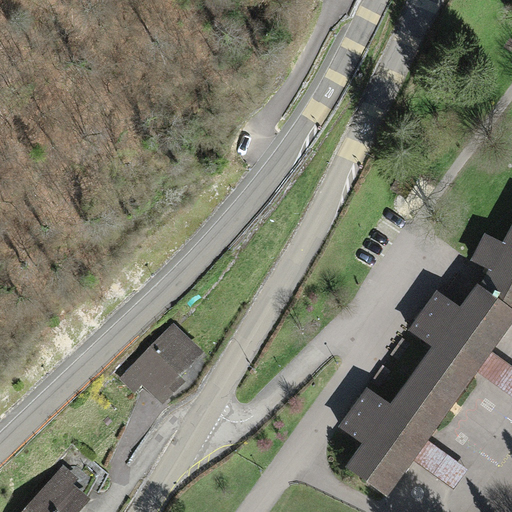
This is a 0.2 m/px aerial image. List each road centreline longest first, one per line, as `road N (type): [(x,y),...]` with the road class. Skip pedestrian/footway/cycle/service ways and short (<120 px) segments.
road 1 (tertiary): [(423,0),(316,228),(146,511)]
road 2 (tertiary): [(365,0),(307,108),(235,211),(0,447)]
